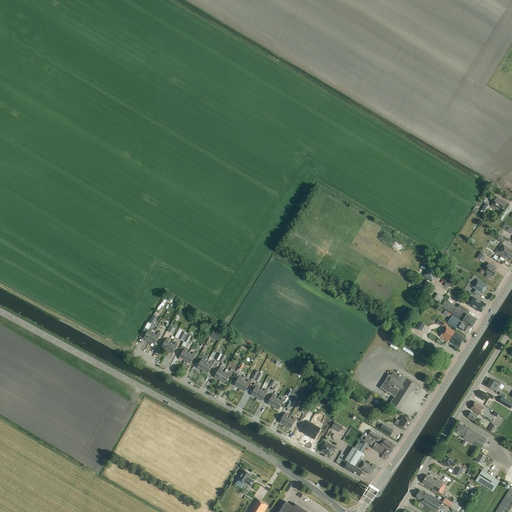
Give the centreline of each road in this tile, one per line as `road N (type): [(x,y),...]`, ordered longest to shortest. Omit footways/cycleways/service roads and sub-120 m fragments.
road 1 (secondary): [(342,511),(249,446),(0,311)]
road 2 (residential): [(373,482),(132,355)]
road 3 (primary): [(377,484),(511,279)]
road 4 (unclassified): [(404,502),(511,328)]
